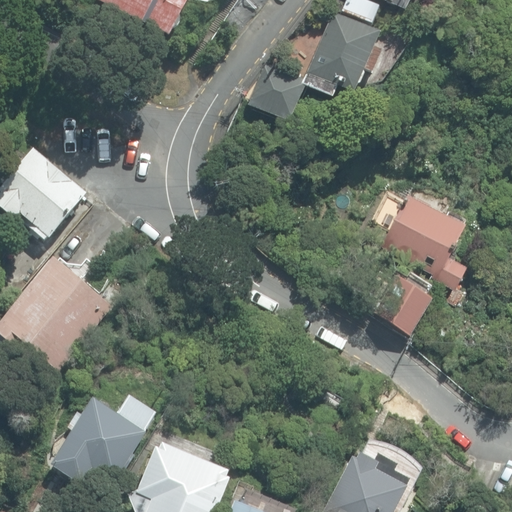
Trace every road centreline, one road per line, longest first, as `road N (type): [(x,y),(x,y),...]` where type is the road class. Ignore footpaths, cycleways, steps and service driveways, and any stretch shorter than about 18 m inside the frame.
road 1 (residential): [(190,145),(186,176),(196,218),(235,266),(491,434),(511,434)]
road 2 (residential): [(0,45),(150,140),(190,145)]
road 3 (residential): [(284,0),(190,145)]
